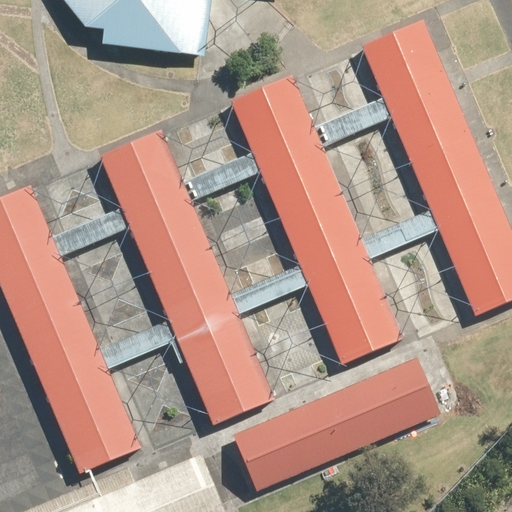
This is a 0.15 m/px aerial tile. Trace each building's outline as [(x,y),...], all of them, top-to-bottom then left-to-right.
[(63,0),(81,29),(99,30),(105,47),(193,58),(203,0),(63,0)] [(511,238),(420,23),(361,48),(474,315),(511,299),(511,238)] [(300,75),(232,104),(343,366),(411,338),(300,75)] [(168,130),(101,158),(212,421),(279,392),(168,130)] [(38,185),(0,201),(0,283),(82,476),(149,448),(38,185)] [(438,415),(412,355),(228,433),(253,493),(438,415)] [(223,511),(200,457),(69,511),(223,511)]
